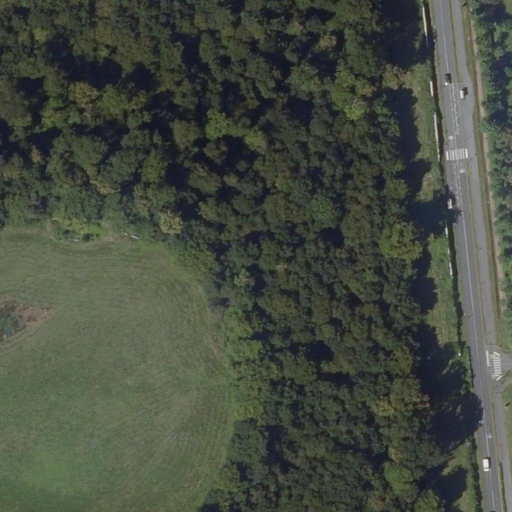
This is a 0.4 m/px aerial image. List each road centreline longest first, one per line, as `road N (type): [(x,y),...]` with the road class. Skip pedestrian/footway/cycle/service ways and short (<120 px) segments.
road 1 (secondary): [(479,367),(440,0)]
road 2 (secondary): [(479,367),(494,511)]
